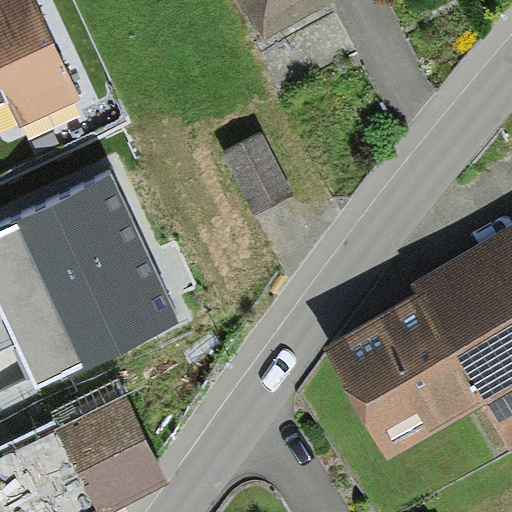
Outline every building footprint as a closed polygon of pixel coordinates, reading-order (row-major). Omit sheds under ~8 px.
[(0,0),(0,101),(10,97),(22,122),(85,93),(41,0),(0,0)] [(249,0),(265,28),(318,0),(249,0)] [(224,145),(257,210),(296,190),(264,125),(224,145)] [(176,303),(112,162),(0,212),(0,296),(32,367),(176,303)] [(327,331),(390,445),(481,395),(511,450),(511,449),(511,216),(414,271),(419,280),(327,331)] [(0,440),(0,511),(81,511),(168,472),(126,382),(0,440)]
